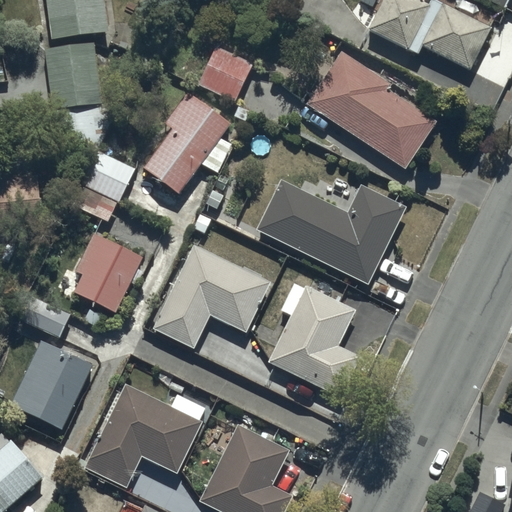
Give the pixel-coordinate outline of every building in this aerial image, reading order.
[(47,0),(52,37),(108,29),(103,0),(47,0)] [(261,0),(281,10),(285,0),(261,0)] [(363,0),(363,1),(378,9),(368,28),(417,53),(422,43),(468,67),(489,26),(439,0),(430,0),(429,3),(422,0),(363,0)] [(93,41),(44,47),(52,107),(101,100),(93,41)] [(215,45),(198,83),(234,99),(252,62),(215,45)] [(341,49),(306,102),(404,168),(436,120),(386,86),(389,82),(341,49)] [(178,188),(198,161),(218,175),(236,151),(219,139),(230,123),(186,91),(163,121),(173,128),(146,165),(178,188)] [(97,149),(72,204),(107,219),(115,200),(119,202),(135,166),(97,149)] [(36,175),(0,178),(0,227),(41,223),(36,175)] [(280,178),(256,228),(369,283),(406,206),(360,183),(347,210),(280,178)] [(94,232),(75,269),(82,273),(73,290),(115,311),(130,281),(136,284),(143,271),(136,267),(141,256),(94,232)] [(194,243),(153,327),(193,348),(210,314),(246,332),(271,281),(194,243)] [(294,281),(281,310),(290,315),(267,361),(340,397),(360,356),(338,345),(356,308),(306,284),(304,286),(294,281)] [(32,292),(19,316),(58,337),(71,313),(32,292)] [(41,341),(11,403),(60,428),(91,365),(41,341)] [(171,404),(124,380),(83,467),(126,487),(141,455),(177,472),(202,420),(199,418),(205,406),(176,393),(171,404)] [(288,448),(237,423),(199,500),(223,511),(283,511),(293,493),(271,482),(288,448)] [(0,511),(3,511),(44,477),(10,439),(8,441),(0,432),(0,431),(0,511)] [(498,511),(503,503),(478,490),(467,511),(498,511)]
